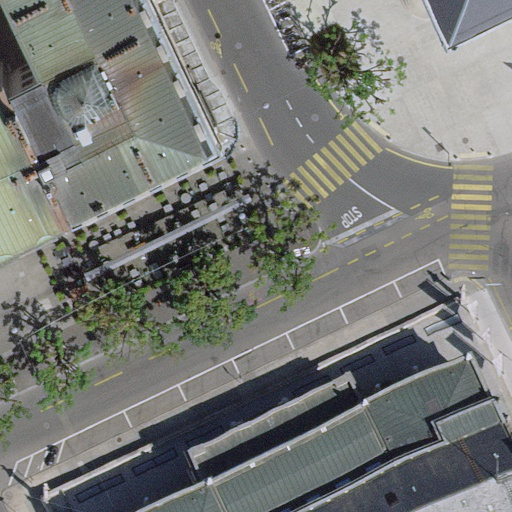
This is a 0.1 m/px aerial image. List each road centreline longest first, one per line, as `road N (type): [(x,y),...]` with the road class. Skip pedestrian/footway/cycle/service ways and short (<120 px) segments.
road 1 (tertiary): [(439,238),(0,450)]
road 2 (residential): [(439,238),(367,194),(315,146),(239,0)]
